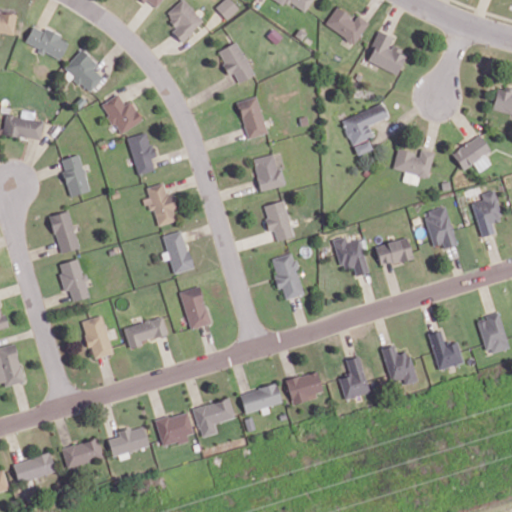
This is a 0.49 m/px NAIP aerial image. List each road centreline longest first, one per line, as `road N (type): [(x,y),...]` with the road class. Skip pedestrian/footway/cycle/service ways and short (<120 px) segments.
road 1 (residential): [(0,428),(511,268)]
road 2 (residential): [(74,0),(131,43),(177,103),(257,349)]
road 3 (residential): [(67,408),(9,217),(8,179)]
